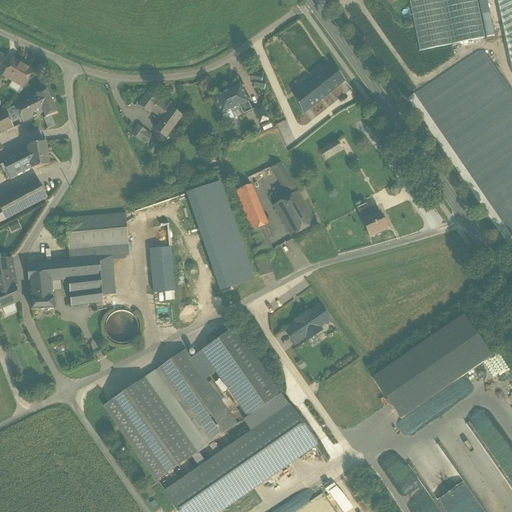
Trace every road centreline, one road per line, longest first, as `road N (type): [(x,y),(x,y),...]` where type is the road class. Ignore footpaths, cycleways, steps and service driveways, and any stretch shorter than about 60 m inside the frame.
road 1 (track): [(468,223),(304,270),(0,427)]
road 2 (residential): [(64,393),(28,322),(20,254),(78,159),(65,64)]
road 3 (secondary): [(313,5),(511,286)]
road 4 (residential): [(313,5),(198,75),(112,77),(65,64)]
road 5 (track): [(145,511),(64,393)]
